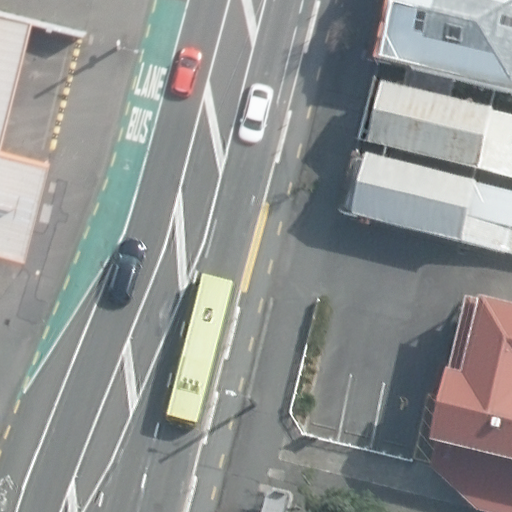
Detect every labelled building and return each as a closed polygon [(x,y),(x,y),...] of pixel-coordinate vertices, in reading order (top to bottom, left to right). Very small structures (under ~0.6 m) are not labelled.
[(511,0),(388,0),(374,62),(511,92),(511,0)] [(37,22),(0,12),(0,251),(38,261),(63,161),(6,147),(19,95),(37,22)] [(511,111),(381,83),(366,150),(511,181),(511,111)] [(511,191),(366,160),(351,227),(511,261),(511,191)] [(511,511),(511,305),(486,299),(485,304),(472,301),(435,447),(439,448),(434,468),(480,511),(511,511)]
